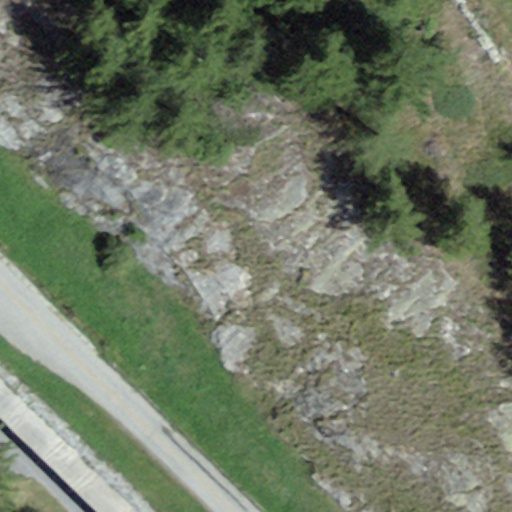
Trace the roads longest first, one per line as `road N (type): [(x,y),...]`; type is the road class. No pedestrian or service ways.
road 1 (primary): [(0,240),(272,511)]
road 2 (residential): [(234,511),(0,281)]
road 3 (residential): [(105,511),(0,406)]
